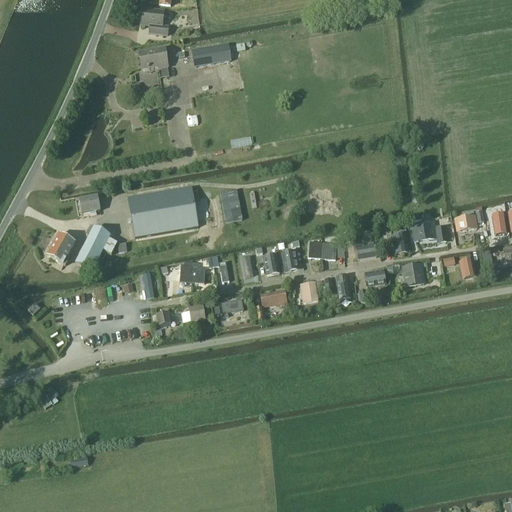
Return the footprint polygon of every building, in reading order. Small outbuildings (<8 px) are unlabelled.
[(171,8),(171,0),(159,0),(159,7),(171,8)] [(142,11),(141,27),(153,28),(152,36),(167,37),(168,29),(162,29),(164,13),(142,11)] [(230,63),(227,47),(192,53),(195,69),(230,63)] [(165,51),(139,55),(142,71),(158,69),(158,71),(168,69),(165,51)] [(192,112),(181,115),(184,128),(194,126),(192,112)] [(233,149),(253,145),(252,137),(232,141),(233,149)] [(135,240),(198,230),(191,190),(128,200),(135,240)] [(244,222),(239,190),(221,193),(227,225),(244,222)] [(82,216),(100,213),(97,199),(79,202),(82,216)] [(482,213),(476,214),(478,225),(484,224),(482,213)] [(501,216),(491,217),(494,237),(504,236),(501,216)] [(475,218),(454,222),(455,226),(457,234),(464,233),(477,230),(475,218)] [(422,226),(412,228),(413,232),(415,242),(420,241),(421,242),(429,240),(430,242),(438,241),(439,244),(447,243),(444,228),(433,230),(432,225),(422,226)] [(108,243),(110,239),(94,229),(76,265),(92,274),(103,253),(111,258),(116,247),(108,243)] [(347,247),(354,246),(351,235),(345,236),(347,247)] [(59,236),(46,258),(63,267),(65,268),(68,262),(66,261),(75,245),(59,236)] [(395,258),(408,256),(405,237),(392,239),(395,258)] [(322,246),(320,261),(335,262),(336,255),(339,255),(339,248),(341,249),(342,239),(337,238),(336,248),(322,246)] [(320,261),(322,246),(309,245),(308,260),(320,261)] [(125,246),(117,247),(118,255),(127,254),(125,246)] [(358,262),(376,259),(374,246),(356,250),(358,262)] [(281,256),(284,275),(299,273),(295,253),(281,256)] [(490,253),(481,255),(483,266),(492,264),(490,253)] [(280,276),(277,256),(263,259),(266,278),(280,276)] [(246,279),(253,278),(249,258),(242,260),(246,279)] [(444,269),(455,267),(453,260),(443,262),(444,269)] [(458,264),(462,282),(477,279),(473,261),(458,264)] [(180,284),(192,285),(193,265),(184,264),(184,270),(181,269),(180,284)] [(226,264),(219,266),(222,285),(226,285),(229,284),(226,264)] [(198,265),(193,265),(192,285),(204,286),(205,271),(198,271),(198,265)] [(405,289),(424,286),(421,267),(402,270),(405,289)] [(367,289),(385,286),(383,273),(364,276),(367,289)] [(150,276),(142,277),(143,280),(146,301),(154,300),(150,278),(150,276)] [(335,279),(339,303),(352,301),(348,277),(335,279)] [(333,291),(331,280),(324,282),(326,292),(333,291)] [(132,295),(130,283),(124,284),(126,296),(132,295)] [(314,284),(300,287),(303,306),(318,304),(317,294),(315,284),(314,284)] [(262,308),(286,304),(284,293),(260,297),(262,308)] [(361,306),(368,305),(366,294),(359,295),(361,306)] [(241,303),(221,306),(223,320),(227,319),(227,315),(242,312),(241,303)] [(35,306),(28,313),(33,318),(40,312),(40,311),(41,310),(39,307),(37,309),(35,306)] [(191,324),(205,322),(202,308),(188,310),(191,324)] [(256,323),(264,322),(262,309),(254,311),(256,323)] [(158,327),(170,325),(168,315),(156,317),(158,327)] [(46,398),(39,402),(46,412),(52,407),(46,398)] [(87,460),(71,463),(72,471),(88,468),(87,460)]
